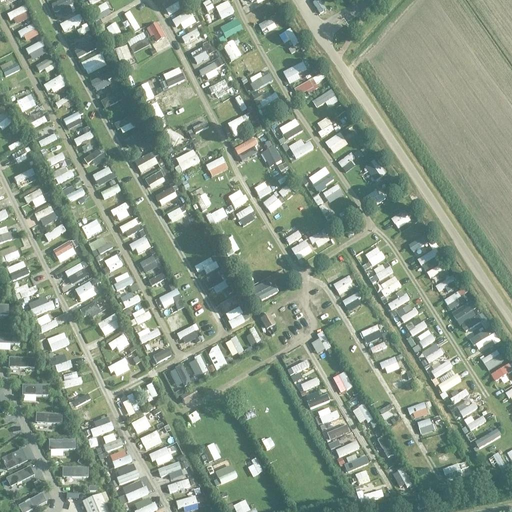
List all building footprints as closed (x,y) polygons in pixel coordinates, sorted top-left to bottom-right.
[(99,0),(86,6),(89,13),(105,6),(102,0),(99,0)] [(142,0),(138,2),(145,14),(149,12),(142,0)] [(158,0),(165,11),(179,3),(177,0),(158,0)] [(201,16),(207,12),(199,0),(196,0),(192,2),(201,16)] [(226,0),(215,0),(211,2),(217,14),(230,7),(226,0)] [(256,0),(253,2),(257,12),(273,4),(271,0),(256,0)] [(326,11),(319,0),(313,5),(320,16),(326,11)] [(6,16),(10,14),(12,20),(27,13),(21,1),(3,9),(6,16)] [(129,27),(135,24),(127,6),(121,9),(129,27)] [(169,15),(172,22),(177,19),(180,24),(192,19),(186,7),(169,15)] [(76,11),(56,19),(58,26),(79,18),(76,11)] [(260,30),(274,23),(268,13),(255,20),(260,30)] [(108,37),(118,31),(112,19),(101,24),(108,37)] [(142,23),(147,37),(160,33),(154,19),(142,23)] [(30,20),(15,26),(20,37),(35,31),(30,20)] [(287,23),(275,30),(280,39),(286,36),(290,42),(295,38),(287,23)] [(178,32),(182,43),(199,37),(194,25),(178,32)] [(46,39),(50,38),(46,28),(42,29),(46,39)] [(72,46),(87,38),(85,34),(70,42),(72,46)] [(38,36),(21,44),(24,50),(41,42),(38,36)] [(220,43),(225,56),(236,52),(232,39),(220,43)] [(111,44),(115,58),(124,55),(120,42),(111,44)] [(187,49),(192,59),(205,52),(200,42),(187,49)] [(31,49),(34,55),(39,52),(36,46),(31,49)] [(273,59),(286,52),(283,47),(270,54),(273,59)] [(98,49),(77,58),(80,65),(101,56),(98,49)] [(35,69),(53,63),(50,53),(32,60),(35,69)] [(0,68),(1,72),(14,66),(10,55),(0,59),(0,68)] [(239,71),(246,67),(240,55),(233,59),(239,71)] [(195,66),(198,72),(213,64),(210,58),(195,66)] [(295,58),(278,68),(282,74),(299,64),(295,58)] [(316,62),(309,65),(316,78),(322,75),(316,62)] [(159,70),(164,81),(180,74),(175,63),(159,70)] [(120,70),(128,76),(132,69),(124,64),(120,70)] [(105,75),(109,72),(106,67),(87,77),(92,87),(107,79),(105,75)] [(260,67),(245,75),(250,86),(265,78),(260,67)] [(41,80),(47,90),(63,80),(57,70),(41,80)] [(220,76),(207,83),(213,94),(226,87),(220,76)] [(22,79),(7,84),(9,89),(24,85),(22,79)] [(178,97),(191,92),(187,79),(174,84),(178,97)] [(297,96),(309,90),(306,85),(294,92),(297,96)] [(100,100),(122,92),(120,86),(98,94),(100,100)] [(313,103),(322,98),(324,102),(335,97),(330,86),(310,96),(313,103)] [(163,106),(171,103),(167,94),(171,92),(168,87),(156,93),(163,106)] [(264,88),(250,95),(255,104),(268,97),(264,88)] [(22,89),(8,94),(13,106),(26,101),(22,89)] [(235,91),(225,97),(233,110),(243,104),(235,91)] [(152,93),(141,98),(147,112),(158,107),(152,93)] [(270,111),(285,104),(282,99),(267,106),(270,111)] [(75,107),(59,115),(63,121),(78,113),(75,107)] [(43,119),(41,112),(35,114),(34,110),(22,114),(26,125),(43,119)] [(112,118),(117,129),(133,123),(128,111),(112,118)] [(219,120),(224,131),(244,123),(240,111),(219,120)] [(319,131),(332,124),(325,112),(312,119),(319,131)] [(202,116),(188,123),(191,129),(205,122),(202,116)] [(278,126),(285,136),(297,128),(290,118),(278,126)] [(8,130),(13,128),(10,120),(5,122),(8,130)] [(167,122),(162,129),(162,128),(157,133),(169,143),(179,132),(167,122)] [(86,127),(69,136),(73,142),(89,133),(86,127)] [(209,127),(196,133),(198,138),(211,132),(209,127)] [(54,128),(34,137),(36,142),(56,134),(54,128)] [(337,128),(322,137),(330,149),(345,139),(337,128)] [(133,129),(119,136),(123,142),(136,135),(133,129)] [(6,135),(8,140),(4,142),(6,146),(19,141),(15,131),(6,135)] [(301,133),(288,141),(295,152),(307,144),(301,133)] [(12,155),(27,147),(23,141),(9,149),(12,155)] [(236,158),(248,152),(242,142),(230,148),(236,158)] [(83,152),(89,163),(103,154),(97,144),(83,152)] [(189,145),(172,154),(179,166),(196,157),(189,145)] [(273,146),(267,148),(272,162),(278,159),(273,146)] [(137,169),(154,160),(148,147),(134,154),(137,160),(133,162),(137,169)] [(335,158),(342,167),(354,157),(347,148),(335,158)] [(44,162),(61,154),(58,149),(42,157),(44,162)] [(207,172),(224,165),(219,152),(202,160),(207,172)] [(307,166),(320,159),(317,154),(304,161),(307,166)] [(372,154),(367,158),(376,173),(382,169),(372,154)] [(44,165),(47,170),(54,167),(51,161),(44,165)] [(104,163),(88,171),(91,177),(107,168),(104,163)] [(15,184),(33,176),(28,164),(10,173),(15,184)] [(58,166),(49,171),(54,180),(70,171),(67,165),(60,170),(58,166)] [(156,167),(141,174),(147,185),(161,178),(156,167)] [(287,177),(275,187),(282,197),(295,187),(287,177)] [(116,178),(97,188),(100,194),(120,183),(116,178)] [(254,192),(268,188),(264,178),(250,183),(254,192)] [(320,194),(337,185),(335,180),(317,189),(320,194)] [(81,191),(78,184),(70,187),(68,182),(59,186),(64,198),(81,191)] [(169,184),(152,191),(156,201),(173,193),(169,184)] [(363,188),(369,201),(378,197),(371,184),(363,188)] [(24,202),(40,194),(35,185),(19,193),(24,202)] [(102,194),(105,200),(122,190),(119,185),(102,194)] [(231,204),(243,197),(236,185),(224,192),(231,204)] [(203,189),(192,192),(195,204),(206,201),(203,189)] [(266,208),(278,201),(272,190),(259,198),(266,208)] [(314,201),(320,197),(315,190),(309,193),(314,201)] [(322,198),(315,202),(324,217),(330,214),(322,198)] [(49,200),(38,210),(42,215),(53,205),(49,200)] [(75,216),(88,210),(83,200),(71,206),(75,216)] [(238,220),(253,212),(247,201),(232,210),(238,220)] [(111,212),(114,217),(129,209),(126,204),(111,212)] [(167,217),(179,212),(176,204),(163,209),(167,217)] [(201,211),(206,221),(221,213),(217,205),(211,209),(210,206),(201,211)] [(413,230),(422,225),(418,218),(408,224),(405,220),(397,226),(400,231),(409,225),(413,230)] [(136,220),(120,229),(123,234),(139,226),(136,220)] [(170,228),(172,233),(192,225),(189,220),(170,228)] [(292,220),(278,228),(284,239),(298,232),(292,220)] [(57,222),(40,229),(42,236),(60,228),(57,222)] [(322,226),(307,232),(311,243),(326,237),(322,226)] [(409,227),(400,233),(404,238),(413,233),(409,227)] [(190,238),(195,233),(189,228),(185,233),(190,238)] [(406,239),(410,247),(429,235),(425,228),(406,239)] [(429,246),(435,242),(431,234),(424,238),(429,246)] [(90,239),(92,244),(102,240),(99,235),(90,239)] [(288,243),(293,254),(309,247),(303,236),(288,243)] [(184,243),(188,253),(202,248),(198,237),(184,243)] [(145,238),(130,246),(133,252),(148,244),(145,238)] [(255,246),(257,252),(272,244),(269,238),(255,246)] [(57,259),(74,250),(70,243),(53,253),(57,259)] [(361,249),(364,255),(377,248),(374,243),(361,249)] [(432,253),(437,249),(432,243),(415,256),(423,266),(435,257),(432,253)] [(0,250),(0,264),(3,263),(1,257),(15,253),(14,247),(0,250)] [(378,248),(365,256),(368,261),(381,253),(378,248)] [(273,253),(260,258),(265,269),(278,263),(273,253)] [(203,267),(212,264),(208,254),(190,261),(193,268),(202,265),(203,267)] [(383,256),(369,265),(376,275),(389,267),(383,256)] [(143,269),(156,262),(154,257),(141,264),(143,269)] [(2,262),(4,269),(22,264),(20,258),(2,262)] [(438,259),(423,267),(429,278),(444,270),(438,259)] [(321,266),(326,277),(336,273),(333,267),(339,264),(337,260),(321,266)] [(109,268),(111,273),(124,266),(121,262),(109,268)] [(83,264),(70,271),(73,276),(86,268),(83,264)] [(108,267),(101,270),(105,278),(112,275),(108,267)] [(210,289),(225,284),(220,271),(200,279),(203,286),(208,284),(210,289)] [(243,284),(255,276),(252,271),(240,280),(243,284)] [(376,281),(382,291),(398,281),(392,271),(376,281)] [(449,271),(432,282),(436,287),(452,276),(449,271)] [(336,290),(351,282),(345,272),(330,279),(336,290)] [(165,273),(149,282),(152,288),(168,279),(165,273)] [(76,286),(80,291),(85,287),(88,291),(96,284),(89,275),(76,286)] [(130,279),(114,287),(117,292),(133,285),(130,279)] [(14,295),(34,288),(31,281),(24,284),(23,280),(10,285),(14,295)] [(253,296),(267,290),(265,285),(251,291),(253,296)] [(453,295),(458,292),(454,287),(440,296),(447,306),(456,299),(453,295)] [(136,296),(133,290),(129,293),(127,288),(116,294),(121,304),(136,296)] [(354,288),(338,297),(344,307),(360,299),(354,288)] [(387,306),(406,294),(403,289),(384,300),(387,306)] [(213,297),(219,307),(231,301),(226,290),(213,297)] [(176,298),(173,292),(159,300),(162,305),(176,298)] [(319,298),(324,297),(323,293),(313,296),(315,303),(320,302),(319,298)] [(37,295),(19,303),(23,314),(41,306),(37,295)] [(78,306),(81,311),(95,302),(92,296),(78,306)] [(139,296),(123,304),(126,309),(141,302),(139,296)] [(465,296),(449,308),(455,316),(471,304),(465,296)] [(399,303),(401,308),(408,305),(406,300),(399,303)] [(180,303),(163,310),(166,316),(182,309),(180,303)] [(412,303),(397,313),(400,318),(415,308),(412,303)] [(96,304),(81,312),(84,319),(99,310),(96,304)] [(228,309),(235,322),(244,317),(237,304),(228,309)] [(347,312),(350,318),(359,314),(361,320),(370,316),(366,305),(347,312)] [(144,307),(130,314),(133,320),(147,313),(144,307)] [(463,328),(481,317),(476,310),(459,321),(463,328)] [(149,313),(135,320),(138,326),(152,318),(149,313)] [(477,317),(482,325),(488,321),(483,313),(477,317)] [(54,315),(37,321),(40,327),(57,322),(54,315)] [(102,331),(119,321),(116,315),(99,326),(102,331)] [(260,320),(266,331),(275,326),(269,315),(260,320)] [(202,327),(208,324),(203,316),(197,320),(202,327)] [(405,324),(407,330),(424,323),(421,317),(405,324)] [(361,338),(379,333),(375,321),(358,326),(361,338)] [(175,338),(193,331),(190,322),(172,329),(175,338)] [(486,323),(468,333),(470,338),(489,328),(486,323)] [(30,326),(32,333),(40,330),(38,324),(30,326)] [(156,331),(154,324),(146,328),(144,324),(133,329),(137,339),(156,331)] [(427,326),(413,331),(418,342),(431,336),(427,326)] [(452,327),(450,331),(462,337),(464,333),(452,327)] [(492,327),(472,339),(474,344),(495,333),(492,327)] [(242,332),(248,343),(253,340),(248,329),(242,332)] [(160,336),(157,331),(139,340),(142,346),(160,336)] [(235,353),(240,351),(233,332),(227,334),(235,353)] [(0,335),(0,344),(19,345),(20,337),(0,335)] [(112,351),(127,342),(124,336),(109,345),(112,351)] [(463,349),(470,340),(465,336),(458,345),(463,349)] [(367,343),(370,353),(384,348),(381,338),(367,343)] [(418,347),(424,358),(440,350),(434,339),(418,347)] [(479,354),(492,345),(489,340),(475,349),(479,354)] [(215,343),(204,348),(212,363),(222,358),(215,343)] [(320,359),(333,352),(330,347),(318,354),(320,359)] [(129,348),(121,351),(125,360),(132,357),(129,348)] [(152,363),(169,354),(166,349),(149,357),(152,363)] [(190,353),(200,373),(205,370),(196,350),(190,353)] [(391,352),(376,358),(378,365),(394,358),(391,352)] [(107,369),(124,360),(121,354),(103,363),(107,369)] [(304,354),(287,364),(290,369),(307,360),(304,354)] [(437,370),(446,364),(441,354),(431,360),(437,370)] [(484,360),(486,365),(499,359),(497,354),(484,360)] [(9,360),(8,368),(35,369),(35,360),(9,360)] [(108,369),(111,375),(128,366),(125,360),(108,369)] [(73,369),(71,362),(56,367),(58,373),(73,369)] [(260,378),(268,374),(263,365),(255,369),(260,378)] [(511,371),(508,365),(494,375),(501,385),(511,376),(511,371)] [(330,373),(337,388),(349,382),(342,367),(330,373)] [(175,384),(180,382),(175,368),(170,371),(175,384)] [(397,374),(402,373),(401,368),(386,373),(389,383),(399,380),(397,374)] [(308,369),(297,374),(299,380),(310,375),(308,369)] [(372,385),(367,370),(355,374),(359,385),(362,384),(363,388),(372,385)] [(76,372),(57,378),(59,384),(78,378),(76,372)] [(455,372),(432,382),(435,388),(458,377),(455,372)] [(65,389),(83,385),(82,379),(64,383),(65,389)] [(277,379),(267,382),(270,392),(280,389),(277,379)] [(460,381),(453,385),(456,389),(446,394),(449,399),(465,390),(460,381)] [(511,381),(502,388),(509,399),(511,396),(511,381)] [(403,392),(404,396),(413,394),(410,383),(395,387),(396,393),(403,392)] [(146,388),(152,400),(157,397),(152,385),(146,388)] [(371,404),(381,398),(372,385),(363,391),(371,404)] [(46,388),(23,387),(23,396),(46,397),(46,388)] [(421,388),(414,390),(416,396),(422,394),(421,388)] [(71,402),(87,395),(84,389),(68,397),(71,402)] [(308,403),(327,395),(324,389),(305,397),(308,403)] [(185,407),(199,399),(194,390),(180,398),(185,407)] [(283,394),(280,396),(284,405),(288,403),(283,394)] [(89,395),(73,404),(76,409),(92,401),(89,395)] [(137,418),(143,415),(133,395),(127,398),(137,418)] [(359,395),(345,400),(351,416),(365,411),(359,395)] [(26,417),(33,413),(23,396),(16,400),(26,417)] [(244,397),(235,400),(239,410),(248,407),(244,397)] [(458,412),(475,404),(472,398),(463,402),(461,398),(453,402),(458,412)] [(107,411),(103,402),(83,411),(87,419),(107,411)] [(336,412),(334,406),(329,408),(326,402),(315,407),(320,419),(336,412)] [(374,410),(382,423),(391,417),(383,404),(374,410)] [(9,412),(6,406),(0,408),(0,409),(2,415),(9,412)] [(483,416),(479,411),(471,416),(468,411),(460,415),(467,426),(483,416)] [(415,424),(418,423),(419,429),(430,426),(427,414),(414,418),(415,424)] [(60,417),(37,415),(36,424),(59,426),(60,417)] [(132,425),(135,431),(149,423),(146,418),(132,425)] [(359,422),(363,432),(374,428),(369,418),(359,422)] [(331,432),(344,428),(341,419),(328,423),(331,432)] [(389,423),(394,433),(397,431),(393,421),(389,423)] [(92,431),(95,439),(116,431),(114,423),(92,431)] [(491,431),(488,426),(485,428),(482,423),(471,430),(477,439),(491,431)] [(436,429),(422,433),(426,443),(439,439),(436,429)] [(144,446),(159,439),(157,433),(141,441),(144,446)] [(244,435),(233,440),(239,453),(249,448),(244,435)] [(369,440),(375,452),(387,446),(382,435),(369,440)] [(398,450),(402,447),(398,438),(393,440),(398,450)] [(73,442),(50,443),(50,452),(73,451),(73,442)] [(269,460),(274,457),(267,444),(262,447),(269,460)] [(149,456),(152,463),(170,456),(167,449),(149,456)] [(21,450),(1,460),(7,472),(27,462),(21,450)] [(347,453),(349,458),(359,455),(357,450),(347,453)] [(258,468),(251,452),(241,457),(249,473),(258,468)] [(412,452),(403,458),(408,466),(417,461),(412,452)] [(433,460),(442,456),(439,452),(431,455),(433,460)] [(458,459),(439,463),(440,469),(459,465),(458,459)] [(202,464),(205,471),(210,468),(207,461),(202,464)] [(389,468),(396,484),(408,479),(400,463),(389,468)] [(161,479),(183,471),(180,464),(159,472),(161,479)] [(230,466),(223,470),(220,465),(212,469),(217,480),(233,472),(230,466)] [(373,475),(371,469),(366,470),(364,466),(353,470),(357,480),(373,475)] [(34,477),(30,468),(7,479),(12,488),(17,486),(22,484),(21,483),(34,477)] [(86,470),(63,470),(63,479),(86,479),(86,470)] [(278,477),(286,493),(291,490),(283,474),(278,477)] [(226,497),(240,493),(234,475),(220,480),(226,497)] [(0,487),(0,499),(3,504),(8,502),(1,487),(0,487)] [(325,501),(341,498),(340,492),(323,495),(325,501)] [(260,498),(263,510),(280,507),(278,494),(260,498)] [(22,511),(29,511),(46,503),(41,495),(29,501),(24,504),(20,506),(22,511)] [(105,511),(99,496),(81,503),(84,511),(105,511)] [(233,511),(248,511),(254,510),(251,504),(246,506),(241,496),(229,501),(233,511)] [(176,510),(196,505),(194,498),(174,503),(176,510)]
